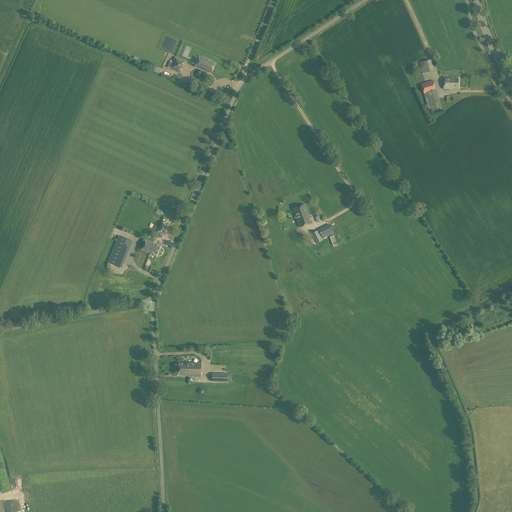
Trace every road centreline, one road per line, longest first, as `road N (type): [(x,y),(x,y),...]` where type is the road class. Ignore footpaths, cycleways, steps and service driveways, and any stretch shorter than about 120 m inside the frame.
road 1 (unclassified): [(152,301),(241,81),(365,0)]
road 2 (unclassified): [(160,511),(152,301)]
road 3 (unknown): [(334,216),(351,205),(351,190),(269,62)]
road 4 (unclassified): [(0,330),(152,301)]
